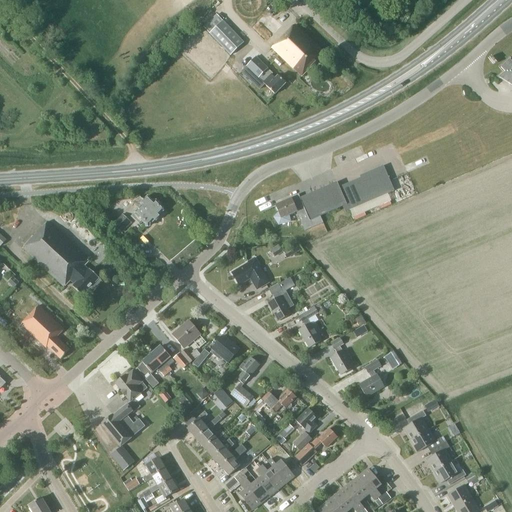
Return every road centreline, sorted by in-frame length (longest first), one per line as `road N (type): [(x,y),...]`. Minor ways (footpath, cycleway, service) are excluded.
road 1 (tertiary): [(186,273),(215,247),(255,177),(388,118),(511,24)]
road 2 (primary): [(187,162),(252,151),(360,107),(445,54),(509,0)]
road 3 (primary): [(490,0),(420,59),(356,98),(187,162)]
road 4 (residential): [(374,440),(186,273)]
road 5 (unclassified): [(464,0),(405,53),(380,62),(346,47),(297,0)]
road 6 (tertiary): [(45,400),(186,273)]
road 7 (primary): [(0,179),(187,162)]
